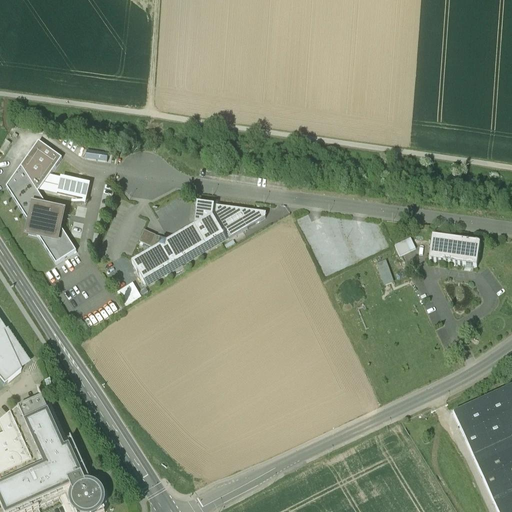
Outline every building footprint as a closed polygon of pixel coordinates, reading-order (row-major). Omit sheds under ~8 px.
[(62,160),(38,143),(6,188),(30,225),(28,235),(38,238),(56,266),(76,253),(60,227),(62,213),(49,210),(38,193),(62,160)] [(60,182),(58,194),(87,200),(89,188),(60,182)] [(158,248),(132,264),(144,286),(224,239),(213,221),(215,207),(197,205),(194,228),(167,244),(160,242),(158,248)] [(213,221),(224,239),(228,240),(265,219),(266,214),(215,207),(213,221)] [(479,245),(433,238),(429,262),(476,269),(479,245)] [(405,242),(394,247),(399,257),(410,253),(405,242)] [(385,262),(376,265),(379,271),(387,268),(385,262)] [(387,268),(379,271),(378,272),(383,286),(393,283),(387,268)] [(0,384),(3,388),(19,374),(20,374),(19,371),(16,364),(22,359),(4,332),(0,326),(0,384)] [(7,330),(4,332),(22,359),(16,364),(19,371),(30,364),(7,330)] [(511,511),(511,388),(455,415),(500,511),(511,511)] [(11,504),(14,511),(32,511),(66,497),(70,506),(73,504),(73,506),(74,508),(75,510),(76,511),(98,511),(99,511),(101,508),(102,508),(101,507),(102,505),(102,503),(102,501),(102,499),(102,498),(101,495),(100,494),(99,492),(98,491),(96,489),(95,488),(93,488),(71,439),(66,441),(51,407),(46,409),(42,399),(19,409),(18,408),(0,423),(0,427),(4,436),(0,437),(0,478),(3,486),(0,487),(0,504),(1,508),(11,504)]
